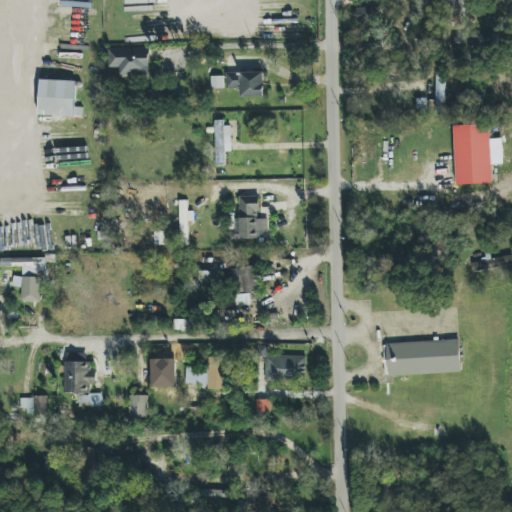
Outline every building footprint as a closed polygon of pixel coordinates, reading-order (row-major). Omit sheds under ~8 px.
[(357,7),(356,22),(372,23),(373,8),(357,7)] [(149,49),(109,48),(109,67),(120,67),(120,74),(149,75),(149,49)] [(264,72),(227,73),(227,89),(241,89),(241,97),(265,97),(264,72)] [(435,115),(445,115),(446,74),(436,74),(435,115)] [(212,89),(223,88),(223,76),(211,76),(212,89)] [(417,98),(417,111),(427,111),(427,98),(417,98)] [(232,152),(231,122),(215,122),(216,166),(226,165),(225,152),(232,152)] [(455,126),(457,185),(493,183),(492,164),(503,164),(502,138),(491,139),(490,124),(455,126)] [(360,168),(367,168),(366,146),(359,146),(360,168)] [(260,196),(240,196),(240,218),(235,218),(235,239),(269,238),(268,219),(260,219),(260,196)] [(188,200),(180,201),(180,245),(189,245),(188,221),(194,221),(194,211),(188,211),(188,200)] [(511,254),(472,262),(474,272),(511,265),(511,254)] [(1,257),(1,266),(23,267),(23,276),(46,277),(47,258),(1,257)] [(242,292),(258,292),(258,266),(236,267),(236,279),(241,279),(242,292)] [(42,302),(42,277),(13,277),(13,287),(22,287),(22,302),(42,302)] [(251,304),(250,294),(236,295),(236,305),(251,304)] [(175,330),(192,329),(192,320),(175,320),(175,330)] [(461,373),(460,340),(387,343),(388,376),(461,373)] [(64,393),(91,393),(91,384),(97,384),(97,370),(89,370),(89,353),(65,353),(64,393)] [(266,380),(306,381),(306,357),(267,356),(266,380)] [(186,383),(200,384),(199,389),(226,390),(227,358),(209,357),(209,368),(187,367),(186,383)] [(80,404),(102,405),(103,394),(81,393),(80,404)] [(148,395),(130,395),(130,418),(148,418),(148,395)] [(48,397),(22,397),(23,414),(48,413),(48,397)] [(270,400),(257,399),(256,412),(270,413),(270,400)]
